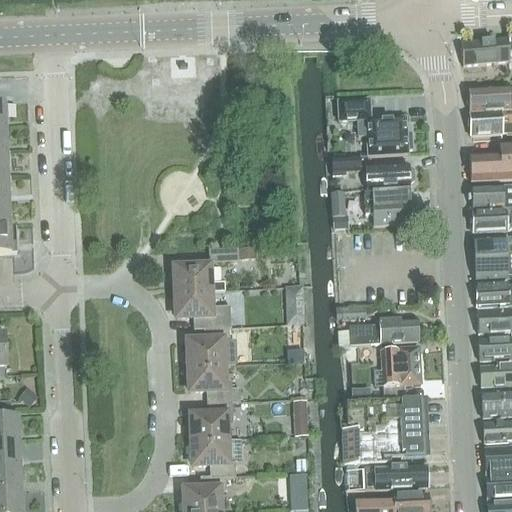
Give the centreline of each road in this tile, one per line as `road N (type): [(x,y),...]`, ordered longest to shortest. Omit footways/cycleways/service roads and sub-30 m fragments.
road 1 (residential): [(466,511),(443,98),(427,20)]
road 2 (tertiary): [(53,35),(427,20)]
road 3 (residential): [(73,511),(100,511),(148,489),(162,457),(165,386),(149,308),(125,290),(62,290)]
road 4 (residential): [(62,290),(53,35)]
road 5 (residential): [(73,511),(62,290)]
